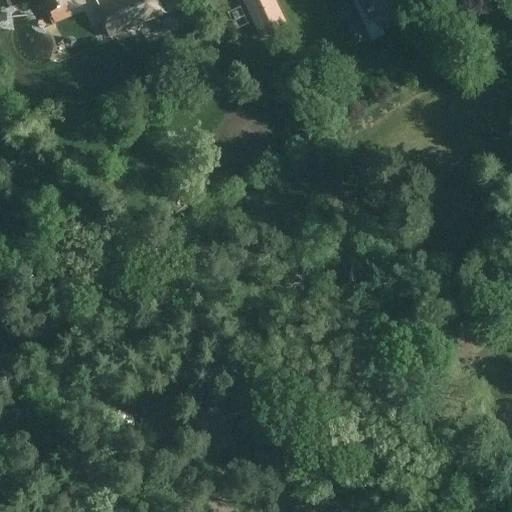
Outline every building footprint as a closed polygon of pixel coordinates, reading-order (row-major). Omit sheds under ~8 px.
[(1,0),(2,2),(7,0),(42,0),(46,8),(45,8),(48,14),(66,6),(64,0),(63,0),(1,0)] [(121,0),(99,9),(110,37),(165,14),(158,0),(121,0)] [(244,0),(262,36),(284,26),(271,0),(244,0)] [(359,0),(367,17),(373,15),(378,26),(392,20),(393,23),(399,20),(397,17),(405,14),(398,0),(359,0)] [(189,11),(181,15),(186,26),(194,22),(189,11)] [(175,17),(162,22),(166,36),(180,30),(175,17)] [(224,178),(248,160),(211,110),(187,129),(224,178)] [(252,153),(264,143),(251,127),(238,137),(252,153)] [(13,499),(9,495),(3,501),(7,505),(13,499)]
